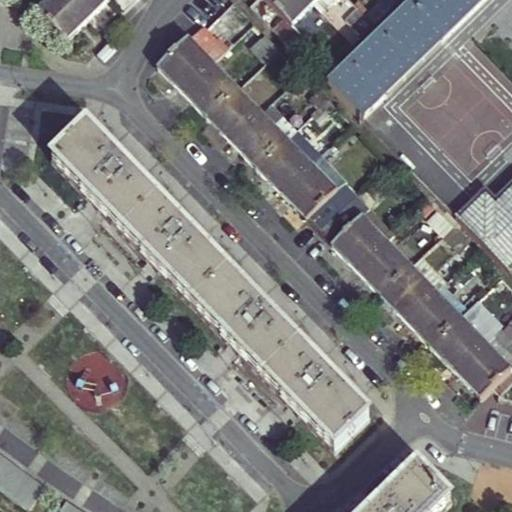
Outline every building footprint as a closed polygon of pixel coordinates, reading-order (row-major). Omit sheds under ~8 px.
[(65,0),(52,0),(36,15),(66,47),(90,25),(65,0)] [(106,0),(65,0),(90,25),(110,4),(106,0)] [(314,7),(307,0),(266,0),(286,20),(275,31),(289,45),(300,35),(293,27),(314,7)] [(307,0),(321,14),(336,0),(307,0)] [(423,0),(331,88),(363,122),(489,0),(423,0)] [(378,29),(396,11),(389,5),(371,22),(378,29)] [(361,14),(349,25),(362,39),(374,28),(361,14)] [(212,28),(205,35),(225,56),(232,50),(212,28)] [(182,99),(213,68),(225,56),(205,35),(188,42),(157,72),(182,99)] [(265,66),(281,51),(269,38),(253,52),(265,66)] [(205,123),(237,93),(213,68),(182,99),(205,123)] [(261,118),(237,93),(205,123),(229,148),(261,118)] [(312,119),(330,102),(322,94),(298,115),(306,124),(312,119)] [(340,112),(330,102),(312,119),(321,128),(340,112)] [(254,174),(297,133),(273,107),(261,118),(229,148),(254,174)] [(54,146),(55,147),(65,156),(85,136),(83,133),(75,125),(54,146)] [(52,168),(88,204),(158,277),(334,457),(367,424),(88,133),(85,136),(65,156),(52,168)] [(321,158),(297,133),(254,174),(279,200),(311,169),(321,158)] [(347,185),(321,158),(311,169),(337,195),(347,185)] [(316,239),(360,197),(347,185),(337,195),(311,169),(279,200),(304,226),(316,239)] [(511,186),(495,204),(498,207),(511,193),(511,186)] [(461,223),(508,272),(511,268),(511,193),(498,207),(495,204),(487,197),(461,223)] [(353,277),(386,246),(362,221),(373,210),(360,197),(316,239),(329,252),(353,277)] [(397,235),(373,210),(362,221),(386,246),(397,235)] [(457,258),(470,246),(455,230),(442,242),(457,258)] [(353,277),(378,303),(411,271),(386,246),(353,277)] [(402,327),(443,289),(456,276),(443,263),(434,272),(423,261),(411,271),(378,303),(402,327)] [(427,353),(468,315),(443,289),(402,327),(427,353)] [(451,378),(492,340),(468,315),(427,353),(451,378)] [(451,378),(477,404),(509,374),(503,369),(511,360),(511,358),(504,350),(510,344),(499,333),(492,340),(451,378)] [(0,491),(28,511),(30,511),(46,491),(0,457),(0,491)] [(444,511),(450,506),(417,473),(382,507),(376,511),(444,511)]
